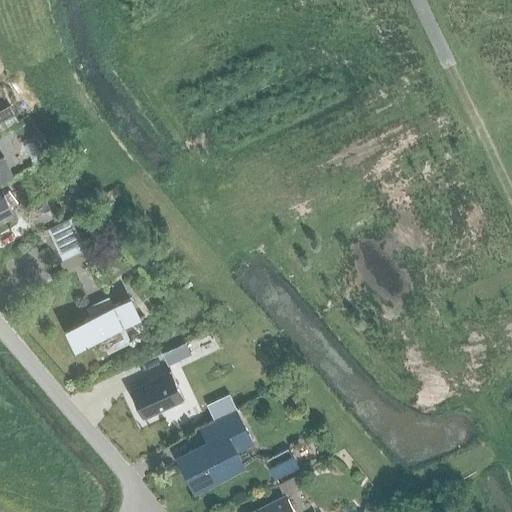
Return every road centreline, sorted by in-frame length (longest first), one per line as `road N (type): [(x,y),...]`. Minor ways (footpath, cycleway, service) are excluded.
road 1 (track): [(511,206),(413,0)]
road 2 (residential): [(146,508),(0,334)]
